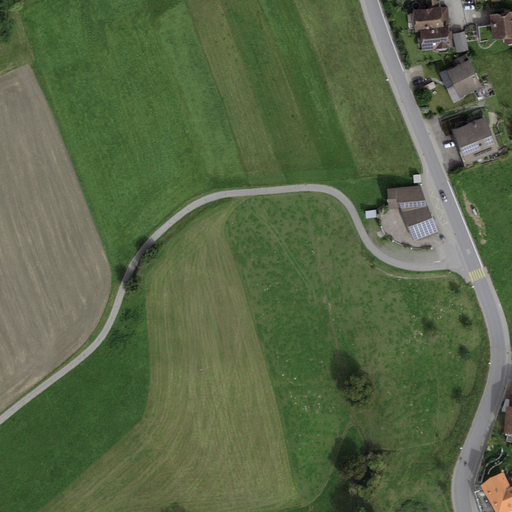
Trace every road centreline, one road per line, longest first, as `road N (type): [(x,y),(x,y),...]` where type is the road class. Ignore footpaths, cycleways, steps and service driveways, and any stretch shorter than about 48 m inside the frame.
road 1 (track): [(0,421),(97,343),(144,250),(204,200),(322,188),(345,199),(372,249),(386,258),(422,267),(470,256)]
road 2 (tertiary): [(463,511),(461,484),(498,369),(498,334),(371,0)]
